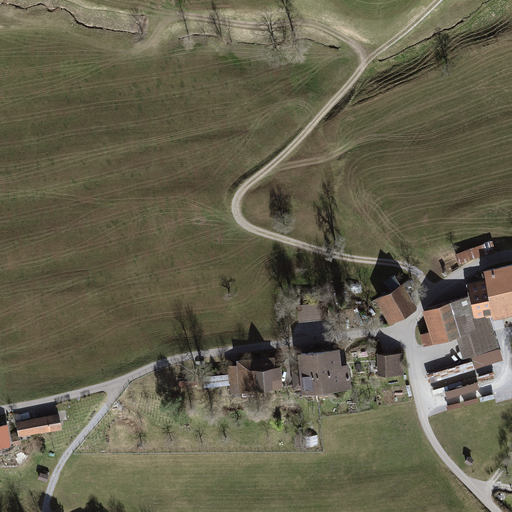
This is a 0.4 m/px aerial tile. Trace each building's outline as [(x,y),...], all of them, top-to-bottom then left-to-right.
[(492,240),(455,253),(459,263),(496,250),(492,240)] [(486,280),(467,283),(474,319),(495,315),(496,320),(511,317),(511,264),(484,270),(486,280)] [(390,293),(376,300),(388,323),(415,309),(396,275),(384,281),(390,293)] [(464,298),(422,310),(428,333),(419,336),(422,349),(460,338),(466,359),(497,350),(489,321),(472,326),(464,298)] [(320,305),(297,307),(298,324),(321,323),(320,305)] [(341,352),(293,357),(297,397),(352,391),(350,369),(343,369),(341,352)] [(403,356),(377,356),(377,377),(403,376),(403,356)] [(279,357),(237,361),(237,368),(229,369),(232,398),(283,393),(279,357)] [(448,399),(481,391),(478,377),(445,386),(448,399)] [(58,416),(18,423),(20,437),(61,430),(58,416)] [(7,427),(0,427),(0,447),(10,447),(7,427)] [(49,476),(41,474),(39,480),(47,482),(49,476)]
